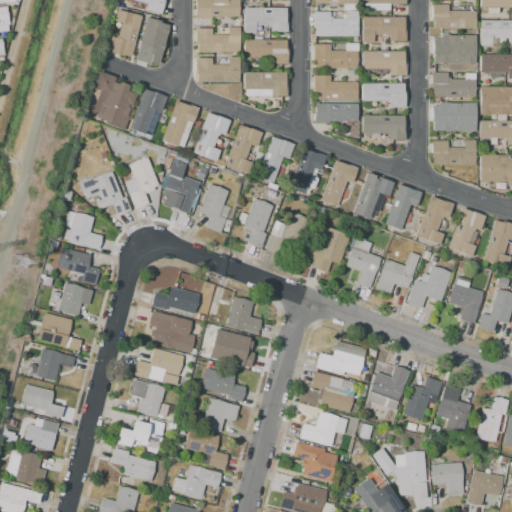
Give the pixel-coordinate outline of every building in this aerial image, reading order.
[(164,0),(160,15),(144,10),(145,8),(142,7),(142,10),(131,7),(133,1),(129,0),(164,0)] [(238,0),(238,18),(195,17),(195,0),(238,0)] [(367,10),(387,10),(387,4),(403,4),(403,0),(359,0),(359,3),(367,3),(367,10)] [(511,0),(511,8),(478,8),(478,0),(511,0)] [(474,11),(474,29),(431,29),(431,21),(430,21),(430,5),(447,5),(447,11),(474,11)] [(0,31),(0,6),(7,6),(7,13),(8,12),(9,21),(8,21),(9,25),(7,25),(8,31),(0,31)] [(285,8),(285,17),(286,17),(286,33),(242,33),(243,7),(285,8)] [(140,16),(129,57),(106,51),(110,36),(115,37),(115,35),(116,35),(120,23),(112,21),(116,9),(140,16)] [(357,11),(356,37),(314,36),(314,28),(312,28),(312,12),(330,12),(330,17),(332,17),(332,18),(345,18),(345,10),(357,11)] [(145,17),(161,22),(161,23),(169,25),(158,65),(134,59),(145,17)] [(403,18),(403,25),(405,25),(404,42),(388,42),(388,37),(385,37),(385,35),(372,35),(372,43),(360,43),(361,18),(403,18)] [(478,21),(511,21),(511,44),(507,44),(507,38),(491,38),(491,46),(478,45),(478,21)] [(239,27),(238,52),(196,52),(196,28),(210,28),(210,34),(227,34),(227,27),(239,27)] [(439,35),(474,35),(474,63),(431,63),(431,38),(439,38),(439,35)] [(243,39),(287,40),(287,57),(286,57),(285,65),(245,64),(245,58),(243,58),(243,39)] [(313,43),(329,43),(329,51),(344,51),(344,43),(357,43),(357,52),(356,52),(355,68),(313,68),(313,43)] [(360,50),(403,51),(403,58),(405,58),(405,76),(388,76),(388,69),(359,69),(360,50)] [(511,54),(511,79),(506,79),(506,72),(478,72),(478,54),(511,54)] [(194,58),(211,58),(211,65),(226,65),(226,57),(238,57),(238,82),(195,81),(195,74),(194,74),(194,58)] [(135,95),(122,131),(103,124),(104,122),(95,119),(96,116),(90,113),(98,90),(91,88),(97,71),(114,77),(112,82),(118,84),(118,81),(129,85),(127,91),(135,95)] [(285,72),(285,79),(286,79),(286,96),(244,96),(244,90),(241,90),(242,72),(285,72)] [(473,74),(473,97),(431,97),(431,90),(430,90),(430,72),(446,72),(446,77),(449,77),(449,79),(463,79),(463,74),(473,74)] [(355,82),(355,100),(313,100),(313,92),(312,92),(312,75),(329,75),(329,82),(355,82)] [(403,84),(403,92),(404,92),(404,108),(387,108),(388,103),(385,103),(385,101),(360,101),(360,83),(403,84)] [(479,87),(511,87),(511,115),(478,115),(479,87)] [(149,137),(127,130),(142,88),(167,97),(161,112),(158,111),(149,137)] [(182,147),(177,145),(176,148),(159,142),(174,101),(197,109),(192,123),(190,123),(182,147)] [(436,102),(474,103),(474,131),(431,130),(431,121),(430,121),(430,106),(436,106),(436,102)] [(313,103),(356,103),(356,122),(328,122),(328,124),(313,123),(313,103)] [(229,120),(223,136),(218,134),(217,136),(212,148),(219,151),(215,162),(191,153),(206,112),(229,120)] [(164,116),(161,123),(156,121),(158,113),(164,116)] [(361,115),(403,116),(403,124),(404,124),(404,141),(388,141),(388,133),(382,133),(380,136),(371,136),(369,133),(360,133),(361,115)] [(511,122),(511,145),(503,145),(503,138),(495,138),(495,145),(488,145),(488,138),(477,138),(477,122),(511,122)] [(246,174),(223,166),(238,124),(261,133),(254,151),(248,149),(244,160),(250,162),(246,174)] [(290,143),(278,176),(276,175),(273,183),(254,176),(269,135),(290,143)] [(474,140),(474,165),(431,165),(431,158),(430,158),(430,141),(446,141),(446,147),(449,147),(449,139),(464,139),(464,140),(474,140)] [(302,196),(286,190),(295,165),(287,162),(294,145),(324,156),(318,171),(312,168),(302,196)] [(478,155),(511,155),(511,186),(505,186),(506,182),(504,182),(504,189),(492,189),(492,182),(478,181),(478,155)] [(146,157),(157,186),(142,191),(147,204),(133,209),(122,182),(133,178),(127,165),(146,157)] [(335,207),(317,201),(325,181),(317,178),(325,157),(357,168),(351,183),(345,181),(335,207)] [(199,183),(197,189),(200,190),(193,209),(189,208),(186,214),(160,203),(162,198),(160,197),(163,189),(159,188),(165,174),(167,174),(171,164),(169,164),(171,160),(173,161),(174,159),(182,162),(181,164),(185,166),(181,176),(199,183)] [(79,184),(110,172),(121,198),(124,197),(129,210),(115,216),(111,204),(97,210),(93,199),(97,197),(98,200),(99,200),(97,194),(85,199),(79,184)] [(376,214),(373,213),(369,225),(349,218),(366,172),(393,182),(387,198),(382,196),(376,214)] [(208,184),(229,192),(224,205),(229,207),(219,233),(203,227),(207,216),(197,212),(208,184)] [(399,231),(382,225),(397,184),(419,192),(414,207),(408,205),(399,231)] [(64,190),(71,192),(69,201),(62,199),(64,190)] [(276,193),(274,199),(266,196),(268,190),(276,193)] [(452,203),(446,219),(440,217),(435,232),(442,234),(438,245),(414,237),(429,196),(440,201),(441,198),(452,203)] [(252,199),(271,207),(261,232),(265,234),(260,248),(244,243),(249,230),(240,227),(241,224),(236,222),(240,212),(246,214),(252,199)] [(70,203),(77,205),(75,212),(69,210),(70,203)] [(469,256),(446,248),(461,208),(484,216),(478,231),(475,230),(470,244),(473,245),(469,256)] [(66,211),(72,212),(68,228),(62,226),(66,211)] [(97,250),(65,242),(73,212),(92,217),(88,233),(101,236),(97,250)] [(300,216),(291,246),(281,243),(277,253),(263,249),(272,221),(283,225),(287,212),(300,216)] [(511,222),(511,242),(505,240),(505,241),(510,243),(509,247),(510,247),(507,256),(509,257),(506,268),(481,261),(492,220),(502,223),(503,221),(511,222)] [(325,226),(350,235),(346,245),(345,244),(337,265),(330,262),(326,273),(307,266),(315,246),(318,247),(325,226)] [(380,257),(370,289),(354,284),(358,271),(344,267),(353,240),(361,243),(362,240),(370,242),(366,253),(380,257)] [(57,242),(55,249),(49,247),(51,241),(57,242)] [(60,248),(90,255),(87,266),(98,269),(94,286),(80,283),(80,284),(67,281),(69,272),(55,268),(60,248)] [(406,289),(392,285),(389,294),(373,289),(383,259),(403,266),(407,252),(417,255),(406,289)] [(440,302),(424,297),(421,308),(405,304),(413,279),(419,281),(422,273),(427,275),(430,266),(450,272),(440,302)] [(497,276),(507,279),(505,285),(495,282),(497,276)] [(45,277),(52,279),(50,286),(43,285),(45,277)] [(482,293),(471,325),(457,321),(461,308),(446,303),(452,283),(454,284),(456,277),(470,281),(468,288),(482,293)] [(92,290),(88,305),(81,304),(77,317),(56,312),(64,283),(92,290)] [(194,314),(165,307),(164,310),(149,306),(152,292),(165,295),(167,287),(199,295),(194,314)] [(511,301),(506,324),(495,321),(492,333),(475,328),(480,312),(488,315),(495,288),(511,293),(511,301)] [(256,335),(224,327),(231,296),(252,302),(248,316),(260,319),(256,335)] [(218,304),(215,316),(206,313),(209,301),(218,304)] [(39,311),(37,317),(31,316),(33,309),(39,311)] [(149,311),(190,321),(187,334),(193,336),(189,352),(174,348),(150,342),(152,333),(149,333),(150,329),(153,330),(153,328),(145,326),(149,311)] [(43,313),(72,320),(68,337),(80,340),(78,351),(36,341),(43,313)] [(203,316),(201,322),(195,320),(197,314),(203,316)] [(215,329),(249,337),(248,341),(251,342),(249,352),(253,353),(249,368),(208,358),(215,329)] [(357,377),(349,374),(348,378),(313,368),(317,353),(331,357),(335,341),(363,349),(360,358),(361,365),(357,377)] [(73,357),(70,370),(57,371),(53,384),(27,377),(31,361),(37,362),(40,349),(73,357)] [(182,356),(174,385),(161,382),(160,384),(130,376),(134,360),(148,363),(150,354),(154,355),(155,350),(182,356)] [(374,372),(389,377),(393,365),(407,370),(394,410),(365,400),(374,372)] [(234,376),(232,384),(245,387),(241,402),(226,398),(227,394),(199,387),(203,368),(234,376)] [(317,405),(319,399),(315,398),(318,388),(309,386),(313,372),(366,386),(362,397),(354,395),(349,414),(317,405)] [(400,414),(409,385),(420,388),(424,377),(440,382),(432,405),(426,403),(421,421),(400,414)] [(131,380),(164,388),(156,419),(135,413),(139,398),(128,395),(131,380)] [(461,424),(454,423),(452,432),(443,430),(446,419),(434,416),(444,384),(459,388),(456,401),(466,404),(461,424)] [(25,385),(53,392),(49,404),(62,407),(59,421),(31,414),(31,412),(20,409),(21,394),(25,385)] [(473,438),(481,409),(488,409),(491,397),(500,398),(506,401),(503,415),(500,415),(493,443),(473,438)] [(206,398),(216,399),(224,402),(238,406),(234,421),(222,418),(219,432),(199,427),(206,398)] [(330,447),(298,439),(298,430),(302,424),(313,426),(317,412),(337,416),(336,418),(346,420),(342,435),(334,433),(333,437),(337,438),(336,441),(332,440),(330,447)] [(507,415),(511,415),(511,446),(503,445),(502,445),(507,415)] [(34,418),(57,424),(50,451),(28,446),(29,442),(21,439),(22,433),(24,433),(26,424),(33,426),(34,418)] [(163,424),(155,454),(114,444),(118,428),(129,431),(131,420),(147,424),(148,420),(163,424)] [(406,422),(416,425),(414,431),(404,428),(406,422)] [(370,427),(367,440),(357,437),(358,434),(354,433),(357,423),(370,427)] [(418,425),(424,427),(422,433),(416,431),(418,425)] [(432,425),(439,427),(437,433),(430,431),(432,425)] [(175,433),(176,427),(184,429),(182,435),(175,433)] [(217,436),(214,451),(227,455),(223,470),(206,466),(209,455),(182,449),(187,429),(217,436)] [(298,475),(301,465),(299,465),(301,458),(291,456),(294,442),(323,449),(323,452),(335,455),(329,482),(298,475)] [(358,444),(363,452),(353,457),(350,452),(355,449),(353,447),(358,444)] [(112,447),(126,451),(125,454),(154,462),(149,482),(120,475),(122,465),(109,462),(112,447)] [(10,448),(40,455),(37,468),(44,470),(41,485),(27,482),(27,483),(12,479),(13,476),(4,474),(5,471),(3,470),(4,466),(6,467),(10,448)] [(394,467),(402,467),(401,453),(412,451),(423,451),(426,497),(411,498),(410,494),(396,495),(396,485),(395,485),(394,477),(389,471),(384,475),(370,456),(381,448),(394,467)] [(462,494),(446,495),(445,484),(430,485),(428,465),(460,463),(462,471),(461,481),(462,494)] [(188,466),(198,467),(204,470),(220,474),(213,502),(181,495),(182,494),(171,491),(174,478),(184,480),(188,466)] [(372,511),(366,511),(352,489),(367,479),(365,476),(376,469),(401,509),(396,511),(380,511),(378,508),(372,511)] [(464,502),(470,470),(501,476),(497,497),(482,494),(480,505),(464,502)] [(47,511),(39,511),(23,508),(21,511),(0,511),(0,483),(40,493),(41,489),(52,492),(47,511)] [(290,511),(277,509),(282,491),(291,494),(293,486),(295,487),(296,483),(326,491),(320,511),(290,511)] [(117,486),(128,488),(137,491),(132,511),(98,511),(99,505),(102,498),(113,501),(117,486)] [(166,511),(169,503),(199,510),(198,511),(166,511)]
